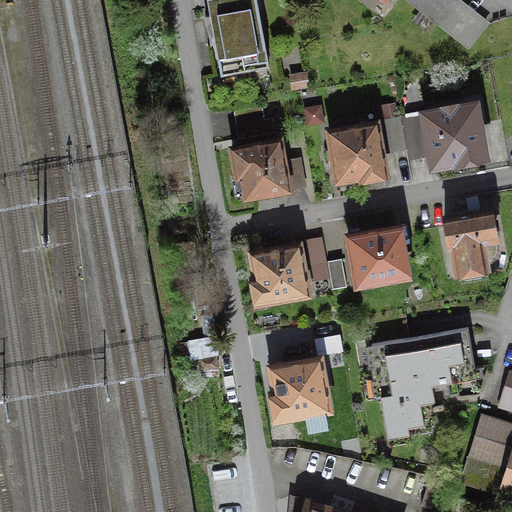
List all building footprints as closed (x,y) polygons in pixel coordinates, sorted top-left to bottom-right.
[(258,0),(213,0),(212,0),(225,76),(270,69),(258,0)] [(491,23),(460,0),(408,0),(473,47),(491,23)] [(482,103),(422,115),(435,174),(494,161),(482,103)] [(260,114),(232,118),(236,139),(254,136),(255,144),(275,140),(273,125),(263,126),(260,114)] [(385,126),(330,135),(339,190),(394,182),(385,126)] [(285,145),(238,153),(246,205),(294,197),(285,145)] [(473,213),(444,219),(454,271),(487,265),(484,253),(495,251),(492,238),(497,237),(491,209),(473,213)] [(376,230),(348,235),(357,284),(404,276),(395,226),(376,230)] [(321,238),(306,241),(313,278),(328,276),(321,238)] [(275,248),(251,252),(260,302),(308,293),(299,244),(275,248)] [(341,258),(327,260),(332,288),(346,286),(341,258)] [(340,326),(319,330),(322,348),(343,344),(340,326)] [(469,334),(366,351),(382,448),(440,438),(435,407),(456,403),(453,388),(477,384),(469,334)] [(325,361),(269,371),(274,398),(279,426),(335,415),(325,361)] [(511,407),(511,373),(509,373),(500,404),(511,407)] [(511,422),(482,414),(462,480),(501,492),(504,483),(511,485),(511,422)] [(339,511),(291,496),(289,511),(339,511)]
